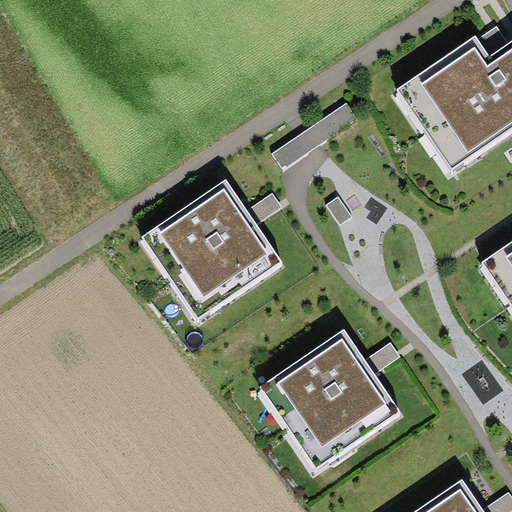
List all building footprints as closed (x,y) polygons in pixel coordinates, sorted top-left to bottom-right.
[(491,61),(476,39),(396,93),(451,174),(511,133),(511,46),(494,58),(491,61)] [(346,104),(271,155),(282,171),(357,120),(346,104)] [(228,184),(144,240),(199,320),(282,264),(249,216),(228,184)] [(511,247),(483,268),(511,310),(511,247)] [(366,366),(344,335),(264,392),(320,471),(400,414),(366,366)] [(481,511),(463,485),(422,511),(481,511)]
